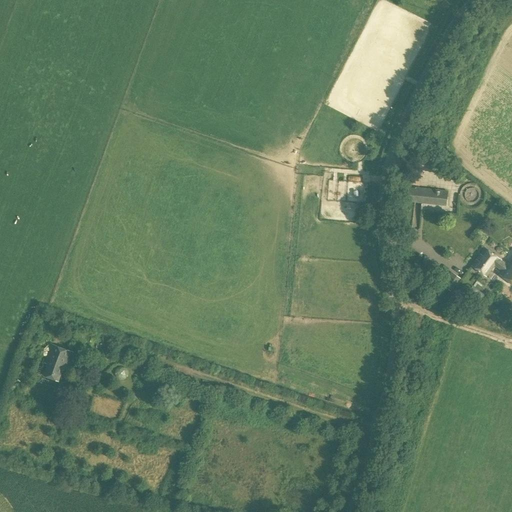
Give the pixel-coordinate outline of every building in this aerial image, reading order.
[(446,206),(448,192),(416,188),(414,202),(446,206)] [(498,259),(484,248),(471,266),(487,277),(495,266),(502,271),(507,264),(499,258),(498,259)] [(502,271),(500,275),(511,283),(511,258),(507,264),(502,271)] [(451,292),(461,278),(451,271),(441,285),(451,292)] [(88,347),(93,334),(78,329),(73,342),(88,347)] [(66,371),(73,352),(51,344),(44,362),(47,364),(43,375),(58,381),(63,370),(66,371)] [(125,365),(116,370),(122,380),(131,375),(125,365)]
